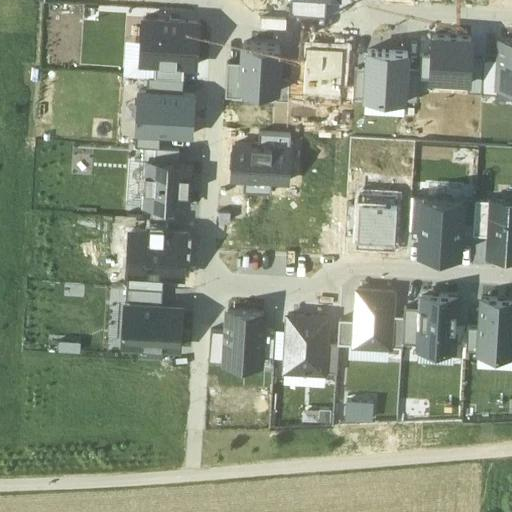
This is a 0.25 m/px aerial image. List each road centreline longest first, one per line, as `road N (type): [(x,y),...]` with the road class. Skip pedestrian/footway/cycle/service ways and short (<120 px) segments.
road 1 (residential): [(206,285),(329,292),(345,267),(511,279)]
road 2 (residential): [(224,18),(206,285)]
road 3 (residential): [(360,28),(375,14),(511,23)]
road 4 (residential): [(206,285),(195,428)]
road 5 (residential): [(224,18),(360,28)]
